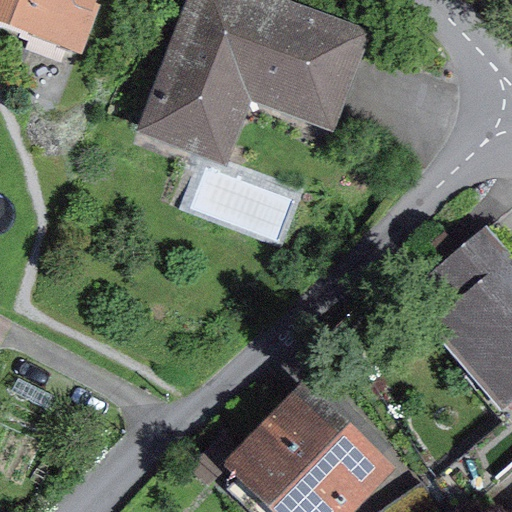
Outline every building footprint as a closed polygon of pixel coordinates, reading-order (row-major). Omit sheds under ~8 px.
[(0,0),(0,35),(76,65),(100,0),(0,0)] [(332,142),(371,37),(272,0),(185,0),(133,139),(221,172),(245,109),(332,142)] [(511,405),(511,258),(486,228),(424,282),(451,312),(429,331),(502,414),(511,405)] [(299,391),(241,450),(223,433),(186,472),(204,489),(215,477),(251,511),(358,511),(390,479),(299,391)] [(442,511),(422,483),(380,511),(442,511)]
